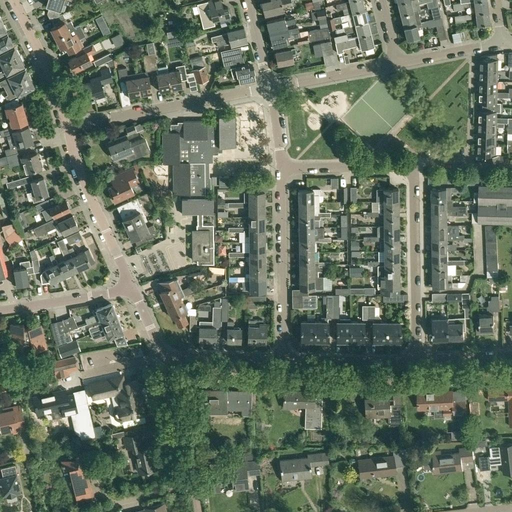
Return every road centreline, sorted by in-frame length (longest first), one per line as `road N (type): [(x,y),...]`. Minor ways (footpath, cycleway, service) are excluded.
road 1 (residential): [(417,359),(410,170),(282,170)]
road 2 (residential): [(68,126),(269,88)]
road 3 (residential): [(283,359),(282,170)]
road 4 (unclassified): [(132,288),(84,183),(68,126)]
road 5 (unclassified): [(68,126),(12,0)]
road 6 (unclassified): [(283,359),(417,359)]
road 7 (unclassified): [(0,311),(132,288)]
road 8 (unclassified): [(193,483),(162,358)]
road 9 (residential): [(269,88),(395,64)]
road 10 (unclassified): [(162,358),(283,359)]
